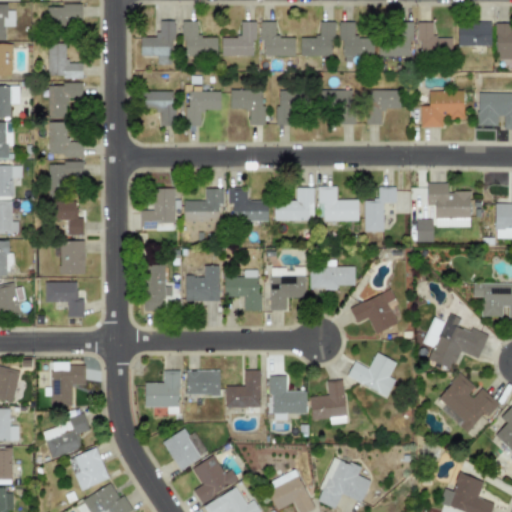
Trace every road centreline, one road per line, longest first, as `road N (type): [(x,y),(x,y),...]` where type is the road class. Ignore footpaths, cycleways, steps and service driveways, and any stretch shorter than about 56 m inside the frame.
road 1 (residential): [(112,0),(116,414),(167,511)]
road 2 (residential): [(113,157),(511,156)]
road 3 (residential): [(0,342),(315,340)]
